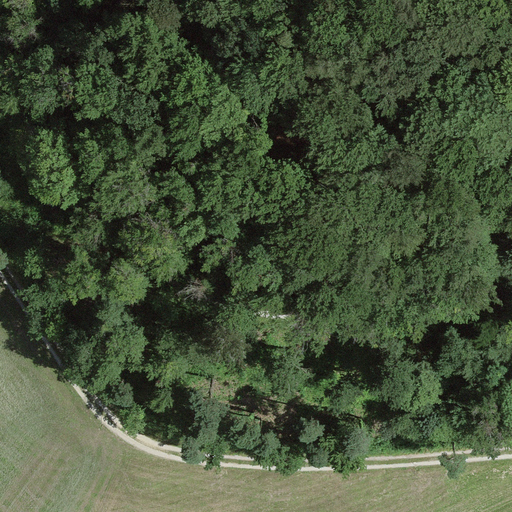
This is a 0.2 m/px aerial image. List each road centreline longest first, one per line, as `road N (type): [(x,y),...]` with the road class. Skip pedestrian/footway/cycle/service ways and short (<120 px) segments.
road 1 (track): [(0,90),(21,149),(53,190),(170,285),(232,313),(285,322),(511,268)]
road 2 (track): [(0,268),(52,359),(133,445),(180,459),(267,467),(411,464),(511,451)]
road 3 (track): [(188,0),(223,80),(258,107),(296,121),(387,104),(511,44)]
